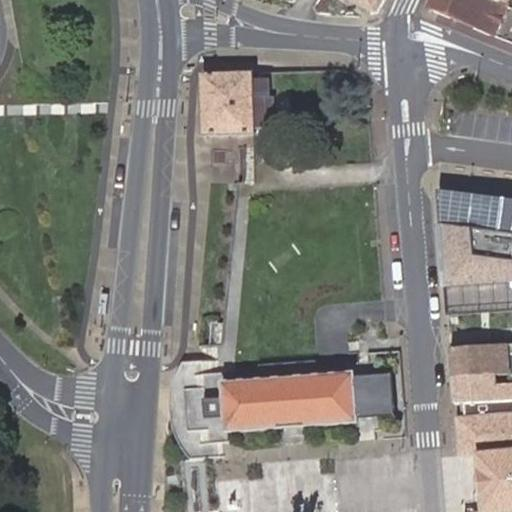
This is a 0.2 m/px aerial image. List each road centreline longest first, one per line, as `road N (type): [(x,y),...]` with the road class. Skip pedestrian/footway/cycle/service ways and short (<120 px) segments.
road 1 (residential): [(398,42),(436,511)]
road 2 (tertiary): [(125,392),(159,5)]
road 3 (residential): [(159,5),(253,26),(398,42)]
road 4 (residential): [(0,361),(31,410),(76,437),(114,482)]
road 5 (unknown): [(255,362),(422,341)]
road 6 (residential): [(125,392),(47,386),(0,361)]
